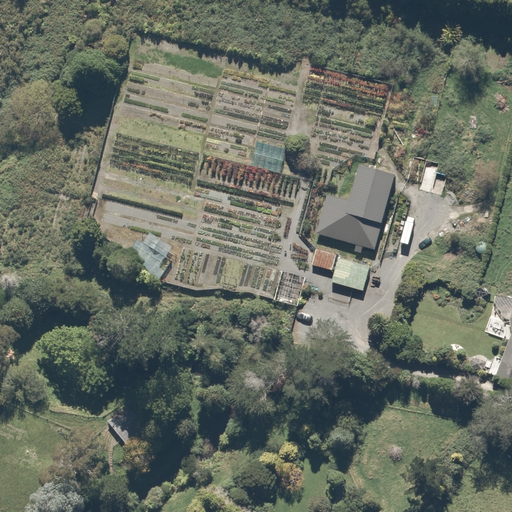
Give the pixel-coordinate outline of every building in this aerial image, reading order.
[(259,141),(253,166),(281,173),(288,148),(259,141)] [(372,261),(399,175),(352,161),(340,202),(323,197),(309,242),(372,261)] [(143,289),(165,258),(131,234),(109,266),(143,289)] [(334,261),(307,253),(302,269),(329,277),(334,261)] [(357,299),(366,269),(337,261),(328,290),(357,299)] [(511,322),(501,324),(501,340),(486,384),(511,392),(511,322)] [(149,432),(126,407),(109,422),(132,447),(149,432)]
